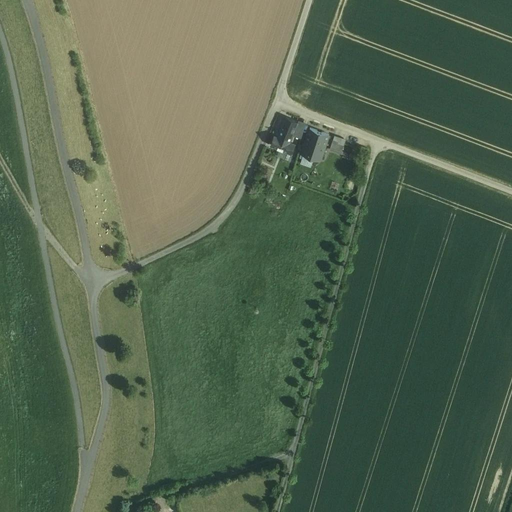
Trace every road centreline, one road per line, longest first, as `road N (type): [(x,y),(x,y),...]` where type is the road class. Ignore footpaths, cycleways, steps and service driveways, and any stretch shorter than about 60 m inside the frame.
road 1 (track): [(86,470),(106,385),(81,224),(28,0)]
road 2 (track): [(86,470),(0,19)]
road 3 (track): [(277,511),(377,140)]
road 4 (unclassified): [(277,103),(218,223),(137,266),(92,279)]
road 5 (residential): [(277,103),(511,190)]
road 6 (track): [(133,511),(153,497),(292,454)]
road 7 (track): [(0,157),(27,204),(92,279)]
